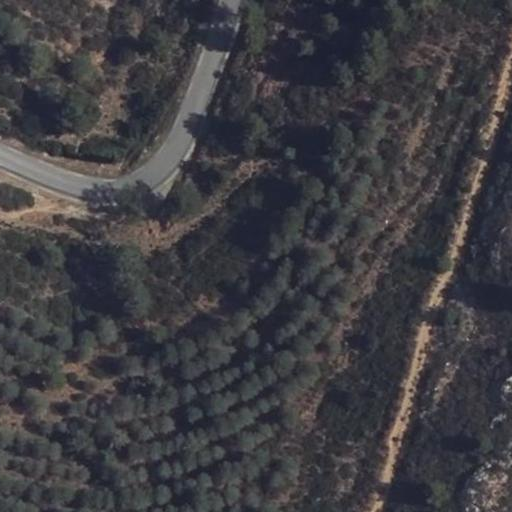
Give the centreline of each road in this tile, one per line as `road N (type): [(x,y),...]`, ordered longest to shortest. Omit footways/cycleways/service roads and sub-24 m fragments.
road 1 (track): [(374,511),(453,251),(470,138),(511,27)]
road 2 (tertiary): [(0,156),(90,191),(130,191),(148,182),(185,130),(231,0)]
